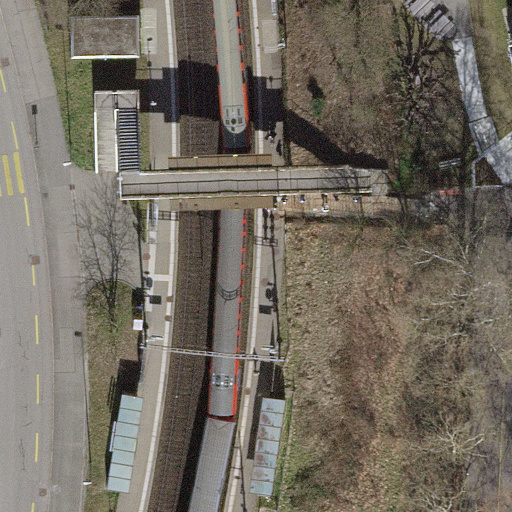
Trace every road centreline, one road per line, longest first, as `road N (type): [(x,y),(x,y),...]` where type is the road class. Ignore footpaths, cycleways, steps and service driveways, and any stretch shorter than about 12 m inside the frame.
road 1 (residential): [(12,511),(21,377),(0,162)]
road 2 (residential): [(511,289),(497,511)]
